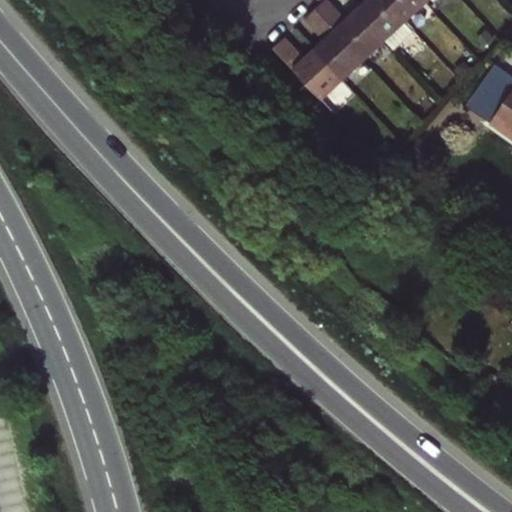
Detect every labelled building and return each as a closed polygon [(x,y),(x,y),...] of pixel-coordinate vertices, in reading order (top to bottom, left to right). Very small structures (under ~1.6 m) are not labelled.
[(419,37),(410,29),(382,0),(360,0),(370,10),(361,19),(390,49),(398,57),(419,37)] [(382,0),(410,29),(430,10),(419,0),(382,0)] [(419,0),(430,10),(440,0),(419,0)] [(370,68),(390,49),(361,19),(351,28),(330,7),(320,17),(370,68)] [(349,87),(370,68),(320,17),(308,28),(329,50),(320,57),(349,87)] [(328,108),(349,87),(320,57),(308,69),(288,48),(278,57),(328,108)] [(511,92),(490,123),(511,137),(511,92)]
